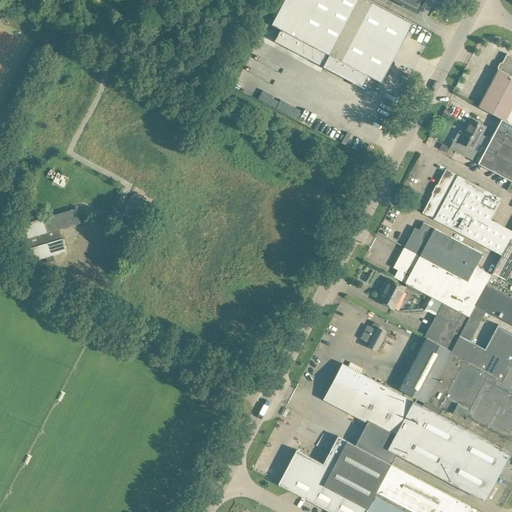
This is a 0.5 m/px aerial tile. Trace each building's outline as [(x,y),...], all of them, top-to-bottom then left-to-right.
[(284,0),(272,24),(281,29),(302,40),(330,55),(325,65),(361,84),(366,74),(381,82),(412,23),(368,0),(284,0)] [(394,0),(418,12),(424,0),(394,0)] [(511,56),(507,54),(498,69),(478,107),(501,119),(511,124),(511,56)] [(243,81),(279,97),(288,76),(252,60),(243,81)] [(472,148),(474,144),(484,126),(472,119),(464,133),(463,132),(458,141),(472,148)] [(511,124),(501,119),(480,160),(511,176),(511,124)] [(450,148),(443,144),(442,144),(439,149),(447,153),(450,148)] [(500,198),(446,169),(422,213),(501,255),(510,238),(511,234),(511,230),(489,218),(500,198)] [(57,172),(53,181),(64,187),(68,178),(57,172)] [(30,222),(6,229),(10,244),(16,242),(20,241),(59,229),(83,222),(82,217),(79,207),(43,218),(35,220),(30,222)] [(415,228),(405,248),(467,281),(475,265),(481,253),(423,222),(419,230),(415,228)] [(62,238),(59,229),(20,241),(23,250),(22,250),(25,263),(46,257),(48,263),(55,261),(53,255),(59,253),(67,251),(63,238),(62,238)] [(511,239),(510,238),(501,255),(492,273),(510,282),(511,277),(511,239)] [(421,292),(442,303),(468,316),(475,304),(486,283),(491,274),(475,265),(467,281),(405,248),(394,267),(398,269),(394,277),(416,289),(421,292)] [(405,287),(387,278),(383,286),(386,287),(378,300),(393,308),(398,300),(405,287)] [(511,324),(511,296),(486,283),(475,304),(485,310),(511,324)] [(459,335),(468,316),(442,303),(424,337),(426,338),(450,351),(459,335)] [(469,341),(459,335),(450,351),(449,353),(501,381),(511,387),(511,331),(498,324),(484,349),(469,341)] [(368,347),(376,351),(386,331),(375,325),(374,328),(368,325),(361,339),(369,343),(368,347)] [(423,402),(449,353),(450,351),(426,338),(398,389),(423,402)] [(511,387),(501,381),(449,353),(423,402),(437,409),(440,405),(462,417),(463,415),(511,441),(511,387)] [(509,453),(342,363),(323,399),(394,437),(388,448),(484,500),(509,453)] [(278,484),(331,511),(364,511),(391,464),(346,440),(346,441),(337,436),(323,464),(296,450),(278,484)] [(467,511),(471,506),(391,464),(364,511),(467,511)]
